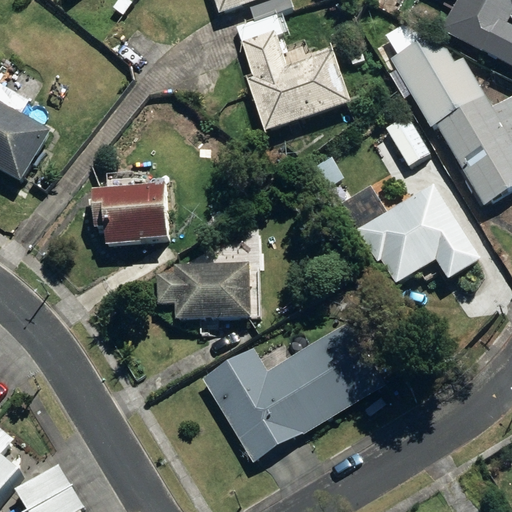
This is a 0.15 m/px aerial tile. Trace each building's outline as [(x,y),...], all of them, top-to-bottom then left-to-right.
[(259,83),(254,85),(273,139),(359,110),(339,55),(293,71),(282,40),(288,38),(282,20),(300,14),(294,0),(218,0),(226,21),(254,11),(259,27),(242,33),(259,83)] [(458,0),(466,3),(448,36),(511,70),(511,0),(449,0),(453,2),(453,0),(458,0)] [(443,132),(491,213),(511,201),(511,105),(499,113),(471,64),(462,69),(430,16),(391,39),(404,61),(397,65),(438,135),(443,132)] [(0,172),(29,188),(58,136),(28,120),(36,106),(0,86),(0,172)] [(412,121),(391,133),(414,171),(435,159),(412,121)] [(439,190),(365,238),(386,272),(390,269),(405,292),(444,267),(455,285),(487,264),(439,190)] [(172,191),(99,195),(102,235),(114,235),(115,253),(150,250),(150,248),(176,247),(178,219),(172,191)] [(256,268),(180,271),(181,281),(164,282),(165,312),(182,311),(182,327),(258,324),(256,268)] [(392,390),(353,328),(273,378),(258,354),(208,385),(261,471),(392,390)] [(0,511),(29,477),(6,458),(18,443),(0,427),(0,511)] [(89,511),(63,469),(21,495),(31,511),(89,511)]
